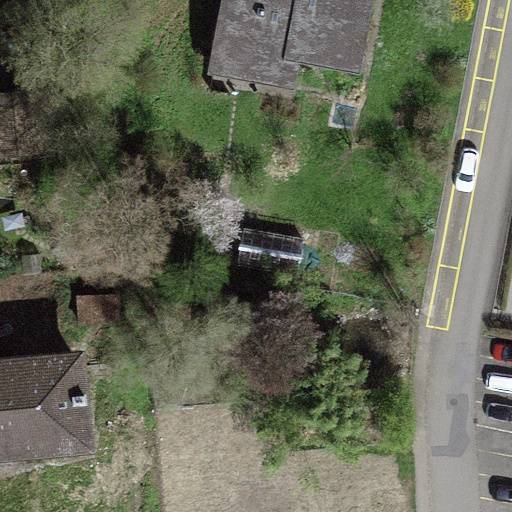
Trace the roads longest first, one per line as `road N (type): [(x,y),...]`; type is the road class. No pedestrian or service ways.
road 1 (residential): [(453,318),(511,35)]
road 2 (residential): [(453,318),(446,414),(452,511)]
